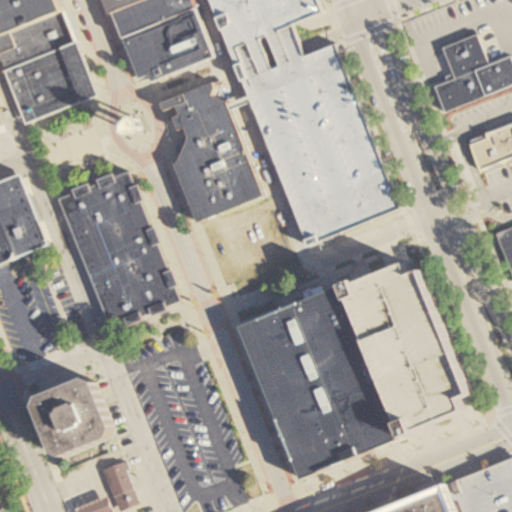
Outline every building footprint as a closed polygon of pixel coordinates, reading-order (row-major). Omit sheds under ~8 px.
[(0,37),(0,0),(62,0),(67,11),(0,37)] [(151,0),(117,14),(111,0),(151,0)] [(151,0),(117,14),(126,37),(199,8),(195,0),(151,0)] [(213,0),(251,95),(254,102),(312,246),(404,209),(339,45),(307,57),(305,51),(301,41),(295,25),(297,24),(304,22),(326,13),(320,0),(213,0)] [(126,37),(143,80),(152,76),(154,82),(217,57),(199,8),(126,37)] [(6,71),(0,55),(0,37),(67,11),(79,42),(6,71)] [(438,87),(448,112),(511,87),(511,57),(493,65),(481,34),(446,48),(458,79),(438,87)] [(6,71),(27,124),(100,97),(79,42),(6,71)] [(164,103),(167,112),(179,107),(182,117),(177,118),(181,129),(187,127),(192,139),(183,162),(178,164),(202,223),(267,197),(233,110),(230,102),(216,96),(220,88),(218,82),(164,103)] [(0,135),(9,132),(0,109),(0,135)] [(125,120),(130,135),(145,130),(139,115),(125,120)] [(483,170),(511,158),(511,126),(472,144),(483,170)] [(53,202),(104,334),(185,302),(135,170),(53,202)] [(0,182),(23,173),(53,246),(0,267),(0,182)] [(511,228),(498,234),(511,269),(511,228)] [(347,285),(361,280),(363,283),(411,264),(416,276),(428,271),(478,396),(466,401),(471,411),(421,431),(422,435),(410,441),(347,285)] [(243,327),(303,479),(304,482),(307,481),(410,441),(347,285),(243,327)] [(40,409),(43,399),(90,380),(100,384),(118,432),(115,442),(69,460),(58,456),(40,409)] [(460,511),(450,485),(511,459),(511,511),(460,511)] [(108,474),(122,511),(141,505),(127,467),(108,474)] [(381,511),(460,511),(450,485),(381,511)] [(78,509),(79,511),(114,511),(108,497),(78,509)]
